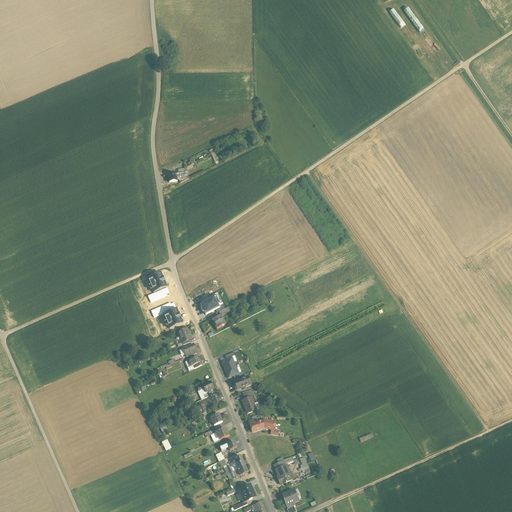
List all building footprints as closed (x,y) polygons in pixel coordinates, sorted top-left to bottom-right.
[(429,37),(407,3),(402,6),(424,41),(429,37)] [(389,13),(419,58),(424,55),(394,10),(389,13)] [(185,173),(176,174),(177,181),(178,181),(179,181),(180,184),(189,179),(188,175),(185,176),(185,173)] [(176,174),(168,175),(169,183),(177,182),(177,181),(176,174)] [(160,274),(147,279),(148,282),(147,283),(151,291),(152,290),(153,294),(167,288),(160,274)] [(169,294),(167,288),(153,294),(148,296),(151,303),(167,296),(167,295),(169,294)] [(204,303),(199,306),(205,317),(216,311),(220,308),(219,307),(214,298),(204,303)] [(162,315),(176,309),(174,304),(171,305),(170,304),(151,312),(154,318),(162,315)] [(225,309),(218,312),(220,315),(230,310),(228,307),(225,309)] [(167,327),(169,330),(183,324),(176,309),(162,315),(164,319),(163,319),(166,327),(167,327)] [(221,316),(212,321),(216,330),(225,325),(221,316)] [(187,329),(178,333),(182,343),(183,342),(182,340),(188,337),(190,336),(187,329)] [(193,345),(183,349),(185,355),(189,354),(196,351),(193,345)] [(197,357),(188,361),(191,367),(193,366),(194,369),(202,365),(201,362),(199,363),(197,357)] [(221,362),(225,370),(235,366),(232,357),(226,360),(221,362)] [(225,370),(228,378),(233,376),(239,374),(235,366),(225,370)] [(248,378),(234,383),(237,391),(242,389),(243,391),(245,389),(245,388),(251,385),(248,378)] [(210,383),(203,386),(204,390),(206,393),(213,390),(210,383)] [(250,391),(242,394),(245,400),(251,397),(252,397),(250,391)] [(216,395),(202,402),(203,405),(209,402),(210,405),(212,407),(220,403),(216,395)] [(245,400),(242,401),(247,414),(257,410),(251,397),(245,400)] [(203,405),(198,407),(201,415),(203,415),(207,413),(205,409),(203,405)] [(218,414),(210,418),(214,426),(222,423),(218,414)] [(275,423),(265,421),(261,423),(263,429),(264,429),(272,430),(273,431),(274,430),(275,423)] [(250,425),(249,425),(252,433),(263,429),(261,423),(257,424),(256,423),(250,425)] [(164,425),(158,428),(161,433),(167,430),(164,425)] [(225,429),(216,433),(218,437),(219,436),(221,440),(229,436),(225,429)] [(165,451),(171,449),(167,440),(162,442),(165,451)] [(234,442),(227,445),(228,448),(230,451),(237,448),(234,442)] [(221,453),(216,456),(219,463),(225,460),(221,453)] [(241,457),(235,459),(237,464),(234,466),(235,469),(236,468),(237,471),(245,467),(241,457)] [(291,458),(277,464),(279,468),(293,461),(291,458)] [(304,459),(300,461),(306,474),(310,472),(304,459)] [(225,460),(219,463),(221,468),(227,465),(225,460)] [(245,467),(237,471),(239,474),(238,475),(239,477),(242,476),(243,477),(245,477),(244,475),(248,473),(245,467)] [(285,467),(276,471),(280,479),(278,480),(280,485),(286,483),(290,481),(287,475),(288,474),(285,467)] [(232,480),(230,482),(233,490),(240,487),(237,479),(236,479),(232,480)] [(241,490),(239,490),(245,502),(245,503),(246,502),(256,498),(250,485),(241,490)] [(240,487),(227,493),(228,496),(239,490),(241,490),(240,487)] [(283,496),(289,510),(294,508),(295,507),(294,503),(298,502),(294,491),(283,496)] [(235,511),(248,505),(246,502),(245,503),(245,502),(233,508),(235,511)] [(264,511),(261,502),(252,507),(253,510),(254,509),(255,511),(264,511)]
